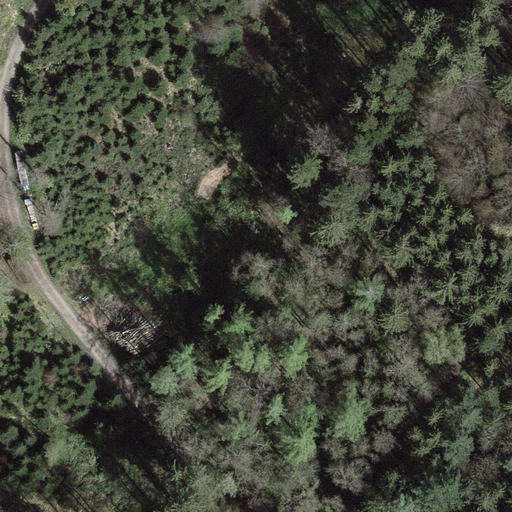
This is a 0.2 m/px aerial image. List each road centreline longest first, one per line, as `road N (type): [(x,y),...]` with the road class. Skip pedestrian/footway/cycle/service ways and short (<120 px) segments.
road 1 (track): [(48,0),(17,54),(1,128),(20,235),(58,304),(153,419),(198,463),(271,511)]
road 2 (track): [(511,308),(366,511)]
